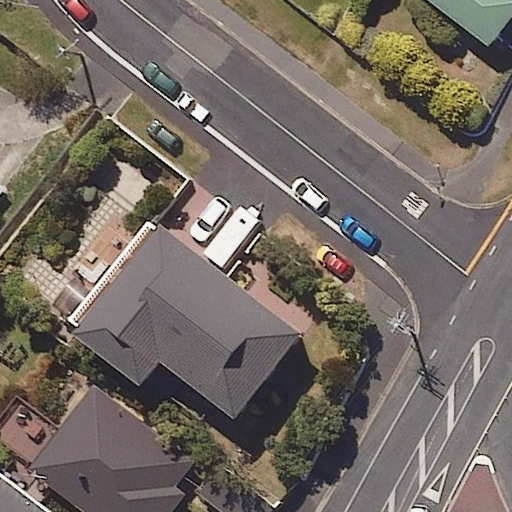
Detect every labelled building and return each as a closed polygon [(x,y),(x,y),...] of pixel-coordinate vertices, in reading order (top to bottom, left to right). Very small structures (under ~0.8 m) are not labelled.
[(511,0),(429,0),(493,49),(511,23),(511,0)] [(0,199),(11,185),(0,176),(0,199)] [(305,337),(156,225),(74,334),(145,388),(163,365),(240,423),(305,337)] [(192,469),(96,393),(34,472),(85,511),(176,511),(189,496),(178,487),(192,469)] [(48,511),(5,479),(0,485),(0,511),(48,511)]
